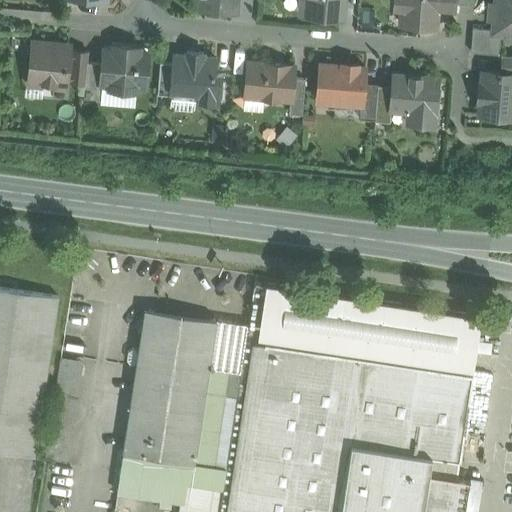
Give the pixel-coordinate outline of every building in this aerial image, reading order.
[(200,0),(200,6),(236,9),(236,0),(200,0)] [(301,0),(301,9),(305,15),(342,18),(343,0),(301,0)] [(395,0),(395,7),(401,7),(400,23),(436,26),(437,8),(453,9),(454,3),(454,0),(395,0)] [(511,0),(496,0),(494,31),(508,32),(507,41),(511,40),(511,0)] [(490,29),(473,28),(472,52),(499,54),(500,37),(489,36),(490,29)] [(69,47),(33,43),(29,80),(66,84),(66,79),(69,51),(69,47)] [(139,47),(113,45),(113,49),(104,48),(103,63),(101,83),(102,83),(110,84),(110,88),(135,90),(136,86),(145,86),(148,52),(138,51),(139,47)] [(87,51),(73,50),(73,52),(69,51),(66,79),(70,79),(70,81),(85,83),(87,62),(87,51)] [(203,53),(187,51),(187,55),(174,54),(173,63),(171,89),(172,89),(195,91),(195,102),(218,104),(220,74),(215,73),(216,58),(203,57),(203,53)] [(511,55),(503,54),(502,72),(511,72),(511,55)] [(103,63),(87,62),(85,83),(84,98),(101,99),(102,83),(101,83),(103,63)] [(157,94),(171,95),(172,89),(171,89),(173,63),(160,62),(157,94)] [(288,64),(266,62),(266,64),(248,63),(245,94),(263,95),(263,97),(278,99),(279,97),(290,98),(291,98),(293,77),(294,67),(288,66),(288,64)] [(357,64),(342,62),(342,64),(320,63),(317,100),(361,104),(362,104),(364,82),(365,66),(357,66),(357,64)] [(511,72),(502,72),(485,70),(484,83),(479,82),(478,101),(482,102),(481,114),(511,117),(511,72)] [(439,77),(393,73),(392,86),(390,109),(391,109),(405,110),(407,113),(407,122),(435,125),(439,77)] [(305,78),(293,77),(291,98),(290,98),(289,113),(302,114),(305,78)] [(378,84),(364,82),(362,104),(361,104),(360,118),(375,119),(378,85),(378,84)] [(392,86),(378,85),(375,119),(375,121),(390,122),(391,109),(390,109),(392,86)] [(171,95),(171,102),(174,109),(191,110),(194,108),(195,102),(195,91),(172,89),(171,95)] [(481,317),(266,284),(258,337),(473,370),(481,317)] [(58,296),(0,287),(0,449),(34,455),(58,296)] [(248,324),(145,309),(143,321),(141,320),(137,323),(137,328),(139,332),(141,332),(139,349),(133,348),(128,352),(127,359),(131,364),(136,365),(117,492),(159,498),(162,478),(223,487),(245,341),(246,342),(246,339),(245,339),(248,324)] [(472,374),(265,343),(239,511),(477,511),(482,479),(456,475),(459,460),(472,374)]
